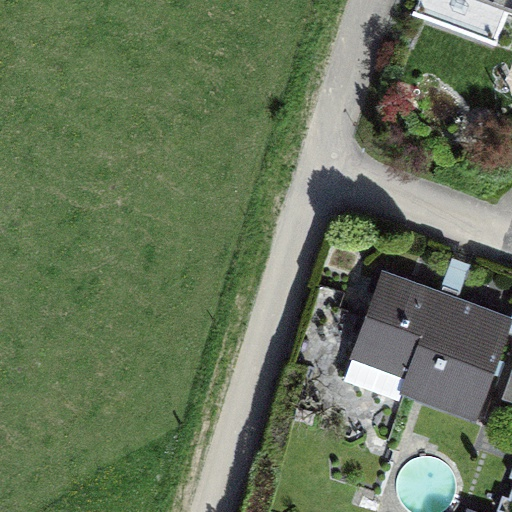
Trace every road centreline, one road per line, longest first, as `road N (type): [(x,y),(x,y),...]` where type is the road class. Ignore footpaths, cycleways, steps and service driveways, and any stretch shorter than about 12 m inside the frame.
road 1 (residential): [(211,511),(322,167)]
road 2 (residential): [(511,236),(322,167)]
road 3 (residential): [(322,167),(373,0)]
